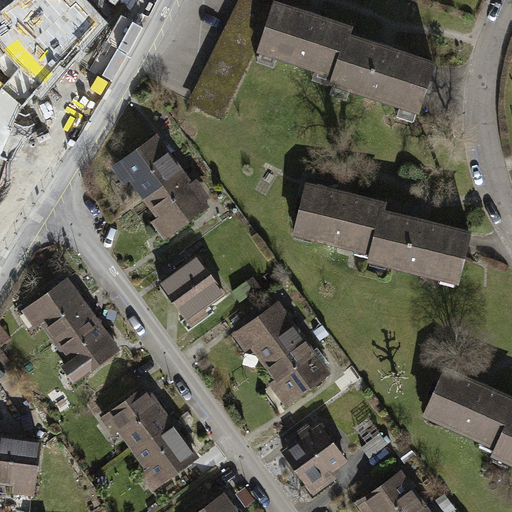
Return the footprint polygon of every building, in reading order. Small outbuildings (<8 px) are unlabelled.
[(261,52),(275,7),(257,0),(244,0),(192,105),(224,120),(261,52)] [(261,52),(339,75),(352,29),(356,30),(358,23),(280,0),(277,0),(275,7),(261,52)] [(352,29),(339,75),(336,83),(425,110),(441,56),(356,30),(352,29)] [(0,30),(0,81),(43,86),(42,101),(56,102),(62,36),(0,30)] [(143,196),(183,166),(156,129),(109,164),(124,183),(130,178),(143,196)] [(183,166),(143,196),(156,213),(149,218),(162,236),(209,202),(183,166)] [(291,228),(370,248),(381,201),(385,202),(386,195),(305,174),(303,183),(291,228)] [(381,201),(370,248),(368,255),(458,278),(471,223),(385,202),(381,201)] [(223,291),(195,249),(156,275),(188,323),(207,310),(203,305),(223,291)] [(52,338),(93,309),(66,272),(19,307),(33,326),(39,321),(52,338)] [(263,364),(303,334),(277,298),(230,332),(244,351),(250,346),(263,364)] [(93,309),(52,338),(65,356),(59,361),(72,379),(119,345),(93,309)] [(303,334),(263,364),(276,382),(270,386),(283,404),(330,370),(303,334)] [(419,412),(494,443),(511,399),(511,398),(511,390),(441,361),(437,369),(419,412)] [(131,445),(172,416),(145,379),(98,413),(112,433),(119,428),(131,445)] [(511,398),(511,399),(494,443),(491,450),(511,458),(511,398)] [(346,458),(314,415),(287,435),(289,439),(280,446),(314,491),(335,475),(331,469),(346,458)] [(172,416),(131,445),(144,463),(138,468),(151,486),(198,451),(172,416)] [(0,431),(0,481),(11,483),(10,491),(32,494),(39,436),(0,431)] [(415,511),(427,504),(400,467),(353,501),(360,511),(415,511)] [(239,511),(224,491),(194,511),(239,511)]
